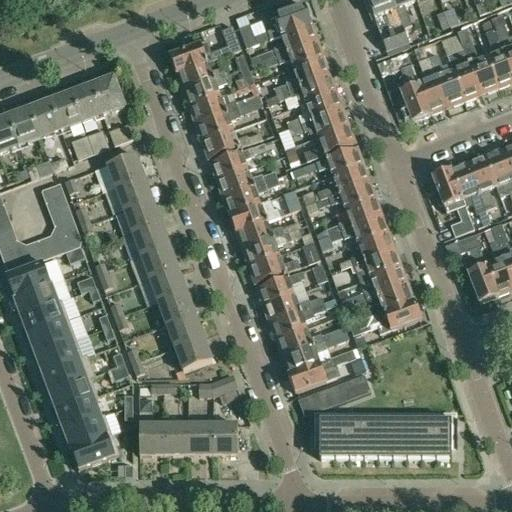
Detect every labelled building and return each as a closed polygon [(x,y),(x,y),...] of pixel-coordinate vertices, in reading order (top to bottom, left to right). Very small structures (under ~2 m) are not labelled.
[(362,0),(375,31),(376,30),(386,56),(411,47),(405,32),(404,33),(396,12),(391,0),(362,0)] [(415,0),(391,0),(396,12),(404,33),(405,32),(413,29),(405,8),(417,4),(415,0)] [(511,0),(501,0),(500,1),(504,10),(511,6),(511,0)] [(476,8),(480,19),(488,15),(484,5),(476,8)] [(250,28),(239,32),(247,52),(271,43),(282,39),(313,28),(306,9),(268,23),(272,33),(255,40),(250,28)] [(451,31),(460,27),(454,11),(445,15),(451,31)] [(443,34),(451,31),(445,15),(437,18),(443,34)] [(491,23),(495,33),(496,33),(511,75),(511,39),(510,41),(505,30),(507,29),(503,19),(491,23)] [(274,52),(274,53),(257,59),(260,67),(319,45),(313,28),(282,39),(285,48),(274,52)] [(229,51),(217,56),(216,54),(212,56),(208,45),(169,59),(176,78),(208,66),(208,67),(219,62),(242,54),(235,33),(224,37),(229,51)] [(462,45),(465,54),(483,99),(499,93),(484,55),(477,58),(468,33),(458,36),(462,45)] [(485,55),(484,55),(499,93),(511,88),(511,75),(496,33),(495,33),(486,36),(494,59),(488,61),(485,55)] [(291,64),(294,73),(325,61),(319,45),(260,67),(262,73),(279,66),(280,68),(291,64)] [(449,113),(466,106),(454,74),(446,55),(440,58),(436,46),(424,51),(429,62),(449,113)] [(414,54),(419,66),(426,85),(420,87),(431,119),(449,113),(429,62),(424,51),(424,50),(414,54)] [(466,106),(483,99),(465,54),(459,56),(462,63),(459,64),(462,71),(454,74),(466,106)] [(394,76),(406,72),(410,83),(398,88),(413,126),(431,119),(420,87),(408,56),(389,64),(394,76)] [(249,71),(244,58),(236,61),(241,74),(249,71)] [(286,86),(287,87),(274,92),(277,98),(331,78),(325,61),(294,73),(297,82),(286,86)] [(176,78),(183,96),(229,78),(226,72),(223,73),(222,71),(212,75),(208,67),(208,66),(176,78)] [(250,75),(249,71),(241,74),(247,90),(250,88),(250,89),(255,87),(250,75)] [(183,96),(189,112),(221,100),(217,91),(228,87),(228,86),(231,84),(229,78),(183,96)] [(297,100),(300,109),(338,95),(331,78),(277,98),(277,99),(266,103),(268,109),(279,105),(289,102),(289,103),(297,100)] [(114,80),(92,88),(105,122),(113,119),(112,115),(125,110),(114,80)] [(261,105),(260,102),(255,87),(250,89),(252,94),(254,100),(236,107),(235,105),(224,109),(221,100),(189,112),(195,129),(254,107),(261,105)] [(92,88),(71,96),(82,127),(95,122),(97,126),(105,122),(92,88)] [(247,90),(231,96),(233,101),(249,95),(248,93),(252,94),(250,89),(250,88),(247,90)] [(299,120),(299,121),(287,126),(289,132),(344,112),(338,95),(300,109),(303,118),(299,120)] [(71,96),(50,104),(61,134),(82,127),(71,96)] [(50,104),(29,112),(40,142),(61,134),(50,104)] [(195,129),(202,145),(233,134),(230,125),(241,121),(241,119),(257,113),(254,107),(195,129)] [(29,112),(8,120),(19,150),(40,142),(29,112)] [(309,135),(312,144),(351,130),(344,112),(289,132),(292,139),(304,135),(305,136),(309,135)] [(8,120),(0,122),(0,157),(19,150),(8,120)] [(109,136),(115,151),(134,143),(128,128),(109,136)] [(300,161),(302,168),(354,148),(352,143),(355,140),(351,130),(312,144),(313,144),(319,142),(322,150),(311,154),(312,156),(300,161)] [(94,159),(110,153),(103,134),(87,140),(94,159)] [(261,136),(248,141),(248,139),(237,143),(233,134),(202,145),(206,157),(210,157),(212,163),(263,143),(261,136)] [(78,164),(94,159),(87,140),(71,145),(78,164)] [(264,147),(252,151),(213,166),(215,171),(212,174),(216,185),(248,173),(244,164),(255,160),(254,158),(267,154),(264,147)] [(511,148),(501,153),(511,183),(511,148)] [(285,154),(292,171),(300,168),(294,151),(285,154)] [(316,167),(291,176),(294,183),(296,182),(300,191),(307,189),(304,179),(307,178),(306,177),(319,173),(319,175),(330,171),(334,181),(365,169),(361,157),(357,157),(355,151),(316,166),(316,167)] [(511,183),(501,153),(484,159),(495,191),(496,190),(503,210),(511,206),(511,183)] [(136,158),(107,169),(115,193),(145,182),(136,158)] [(484,159),(466,166),(485,215),(495,211),(489,193),(495,191),(484,159)] [(50,167),(54,176),(68,170),(65,161),(50,167)] [(449,172),(464,211),(473,208),(477,218),(485,215),(466,166),(449,172)] [(31,185),(41,181),(36,167),(26,171),(27,173),(30,180),(31,185)] [(313,195),(302,199),(305,210),(371,185),(365,169),(334,181),(337,189),(317,196),(318,198),(314,199),(313,195)] [(472,234),(464,211),(449,172),(432,179),(446,217),(457,213),(461,225),(450,229),(455,241),(472,234)] [(18,185),(30,180),(27,173),(15,177),(18,185)] [(216,185),(222,202),(277,182),(275,175),(262,179),(262,178),(251,182),(248,173),(216,185)] [(65,186),(70,198),(79,195),(74,182),(65,186)] [(115,193),(124,215),(153,204),(145,182),(115,193)] [(222,202),(229,219),(274,203),(274,202),(260,207),(257,198),(268,194),(267,192),(279,188),(277,182),(222,202)] [(308,216),(331,207),(332,209),(343,205),(346,213),(377,201),(371,185),(305,210),(308,216)] [(46,208),(65,201),(60,188),(43,194),(42,196),(46,208)] [(50,219),(69,212),(65,201),(46,208),(50,219)] [(316,239),(318,244),(329,240),(328,240),(383,219),(377,201),(346,213),(350,223),(338,227),(339,228),(325,234),(316,239)] [(229,219),(235,237),(267,225),(290,217),(288,210),(278,214),(274,203),(229,219)] [(124,215),(132,238),(161,227),(153,204),(124,215)] [(85,211),(76,214),(75,214),(81,231),(91,227),(85,211)] [(54,231),(74,224),(69,212),(50,219),(54,231)] [(0,234),(12,230),(8,218),(0,220),(0,234)] [(355,239),(359,248),(390,237),(383,219),(328,240),(329,240),(331,246),(344,241),(344,243),(355,239)] [(305,223),(281,231),(281,230),(270,234),(267,225),(235,237),(241,254),(288,237),(291,236),(308,230),(305,223)] [(50,239),(58,259),(80,251),(81,247),(81,244),(74,224),(54,231),(50,239)] [(94,235),(91,227),(81,231),(84,239),(94,235)] [(132,238),(141,261),(170,250),(161,227),(132,238)] [(511,286),(511,258),(511,259),(509,254),(511,253),(501,228),(491,232),(498,249),(511,286)] [(12,230),(0,234),(0,249),(18,243),(12,230)] [(313,242),(308,230),(291,236),(294,243),(300,240),(302,246),(313,242)] [(486,243),(488,247),(480,250),(479,251),(485,264),(499,300),(511,295),(511,286),(498,249),(491,232),(485,234),(488,242),(486,243)] [(241,254),(247,271),(280,259),(276,250),(287,246),(286,244),(290,243),(288,237),(241,254)] [(351,261),(351,262),(339,267),(341,273),(396,252),(390,237),(359,248),(362,257),(351,261)] [(480,250),(475,238),(456,245),(460,258),(469,254),(476,273),(467,276),(479,308),(499,300),(485,264),(479,251),(480,250)] [(38,244),(46,263),(58,259),(50,239),(38,244)] [(18,243),(0,249),(0,255),(8,277),(34,268),(26,248),(18,244),(18,243)] [(26,248),(34,268),(46,263),(38,244),(26,248)] [(302,250),(309,268),(321,264),(314,246),(302,250)] [(170,250),(141,261),(131,264),(139,287),(149,283),(178,273),(170,250)] [(85,263),(81,252),(67,257),(71,268),(85,263)] [(330,277),(333,284),(356,275),(360,286),(402,270),(396,252),(341,273),(330,277)] [(286,277),(301,271),(297,263),(283,268),(280,259),(247,271),(251,282),(255,283),(257,288),(287,277),(286,277)] [(104,266),(95,270),(97,277),(107,273),(104,266)] [(7,281),(14,301),(50,287),(43,267),(7,281)] [(322,268),(312,272),(317,288),(328,284),(322,268)] [(409,287),(402,270),(360,286),(357,287),(361,297),(341,305),(343,312),(355,308),(363,304),(409,287)] [(114,290),(107,273),(97,277),(104,294),(114,290)] [(149,283),(157,306),(187,295),(178,273),(149,283)] [(302,275),(258,291),(260,297),(258,300),(262,310),(294,298),(291,289),(302,285),(301,284),(305,282),(302,275)] [(97,291),(93,280),(78,286),(82,297),(90,294),(97,291)] [(14,301),(21,320),(58,306),(50,287),(14,301)] [(415,304),(409,287),(363,304),(366,311),(369,309),(369,311),(381,307),(384,315),(384,316),(415,304)] [(101,303),(97,291),(90,294),(94,305),(101,303)] [(157,306),(166,329),(195,318),(187,295),(157,306)] [(332,296),(309,305),(308,303),(298,307),(294,298),(262,310),(268,327),(335,303),(332,296)] [(314,318),(337,310),(335,303),(268,327),(275,344),(307,333),(304,325),(315,321),(314,318)] [(422,323),(415,304),(384,316),(384,315),(372,319),(349,328),(353,340),(378,331),(381,338),(422,323)] [(21,320),(29,339),(65,325),(58,306),(21,320)] [(110,310),(114,322),(124,318),(119,307),(110,310)] [(357,313),(355,308),(343,312),(345,318),(357,313)] [(114,322),(119,334),(129,331),(124,318),(114,322)] [(166,329),(174,351),(203,341),(195,318),(166,329)] [(111,331),(107,319),(99,322),(104,333),(111,331)] [(29,339),(36,358),(72,344),(65,325),(29,339)] [(345,330),(322,339),(321,337),(310,341),(307,333),(275,344),(281,362),(347,337),(345,330)] [(115,342),(111,331),(104,333),(108,345),(115,342)] [(327,353),(327,352),(348,344),(349,341),(347,337),(281,362),(288,379),(319,368),(331,363),(331,361),(334,360),(330,352),(327,353)] [(212,364),(203,341),(174,351),(183,375),(212,364)] [(36,358),(43,377),(79,363),(72,344),(36,358)] [(127,356),(131,367),(141,364),(137,352),(127,356)] [(319,368),(288,379),(295,398),(338,381),(334,370),(357,362),(353,353),(334,360),(331,361),(331,363),(319,368)] [(125,369),(121,357),(114,360),(118,372),(125,369)] [(43,377),(50,396),(86,383),(79,363),(43,377)] [(136,380),(146,376),(141,364),(131,367),(136,380)] [(130,380),(125,369),(118,372),(111,374),(115,385),(130,380)] [(371,391),(366,376),(356,380),(361,395),(371,391)] [(238,392),(233,378),(213,386),(213,402),(238,392)] [(361,395),(356,380),(346,383),(352,398),(361,395)] [(50,396),(57,415),(93,402),(86,383),(50,396)] [(352,398),(346,383),(336,387),(342,402),(352,398)] [(211,387),(199,387),(199,401),(213,402),(213,386),(211,387)] [(151,391),(140,391),(140,399),(151,399),(151,397),(165,397),(164,387),(151,387),(151,391)] [(177,387),(164,387),(165,397),(177,397),(177,387)] [(342,402),(336,387),(297,402),(303,417),(342,402)] [(449,419),(448,390),(422,391),(423,420),(449,419)] [(239,403),(236,396),(225,400),(227,408),(239,403)] [(133,412),(133,400),(125,400),(125,412),(133,412)] [(57,415),(64,434),(100,421),(93,402),(57,415)] [(133,424),(133,412),(125,412),(125,424),(133,424)] [(64,434),(72,453),(108,440),(100,421),(64,434)] [(335,424),(320,423),(319,463),(335,463),(335,424)] [(350,424),(335,424),(335,463),(349,463),(350,424)] [(364,424),(350,424),(349,463),(364,463),(364,424)] [(378,424),(364,424),(364,463),(378,463),(378,424)] [(393,424),(378,424),(378,463),(393,463),(393,424)] [(407,424),(393,424),(393,463),(407,463),(407,424)] [(422,424),(407,424),(407,463),(421,463),(422,424)] [(436,424),(422,424),(421,463),(436,463),(436,424)] [(452,424),(436,424),(436,463),(451,463),(452,424)] [(139,428),(140,459),(165,459),(165,428),(139,428)] [(189,428),(165,428),(165,459),(189,459),(189,428)] [(213,428),(189,428),(189,459),(213,459),(213,428)] [(238,428),(213,428),(213,459),(238,459),(238,428)] [(79,473),(115,460),(108,440),(72,453),(79,473)] [(134,481),(134,469),(126,469),(126,481),(134,481)]
